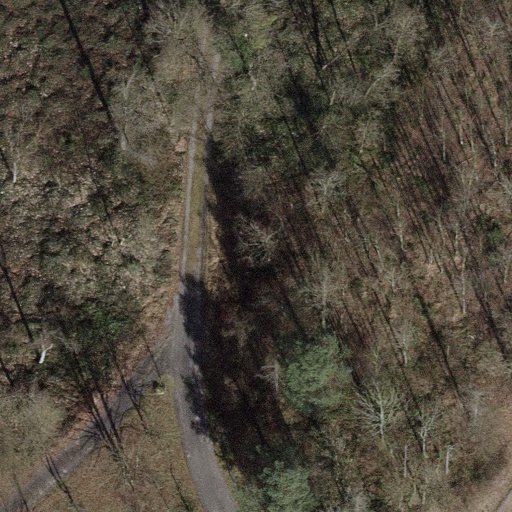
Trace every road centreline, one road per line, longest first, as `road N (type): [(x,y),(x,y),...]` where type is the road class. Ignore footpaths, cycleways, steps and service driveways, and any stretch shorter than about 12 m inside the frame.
road 1 (track): [(187,324),(204,105),(225,0)]
road 2 (track): [(187,324),(66,493),(39,511)]
road 3 (track): [(222,511),(196,443),(187,324)]
